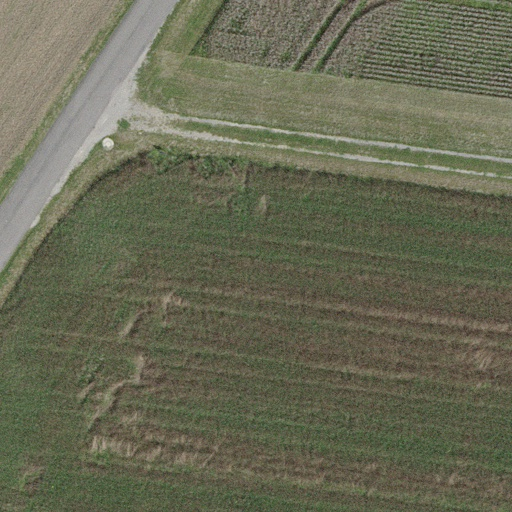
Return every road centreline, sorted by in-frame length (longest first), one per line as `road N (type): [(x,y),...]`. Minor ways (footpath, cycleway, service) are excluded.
road 1 (track): [(92,113),(511,165)]
road 2 (unclassified): [(166,0),(0,256)]
